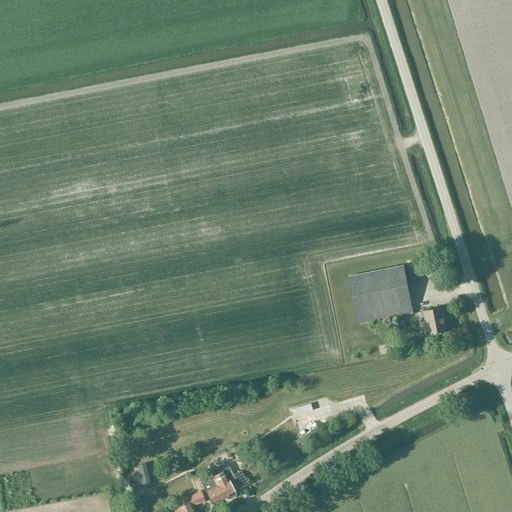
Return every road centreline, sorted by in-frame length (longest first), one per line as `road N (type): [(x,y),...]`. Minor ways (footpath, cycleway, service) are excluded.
road 1 (unclassified): [(498,366),(381,0)]
road 2 (tertiary): [(258,511),(498,366)]
